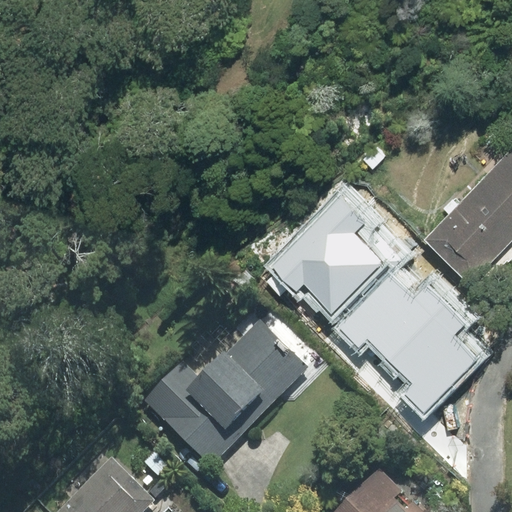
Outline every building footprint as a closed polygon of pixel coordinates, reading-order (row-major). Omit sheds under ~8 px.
[(511,148),(424,239),(470,284),(511,241),(511,148)] [(403,259),(329,335),(385,388),(404,368),(413,377),(468,321),(403,259)] [(310,372),(261,323),(201,382),(185,366),(146,404),(211,470),(310,372)] [(113,461),(61,511),(148,511),(156,504),(113,461)] [(382,472),(340,511),(403,511),(413,503),(382,472)]
